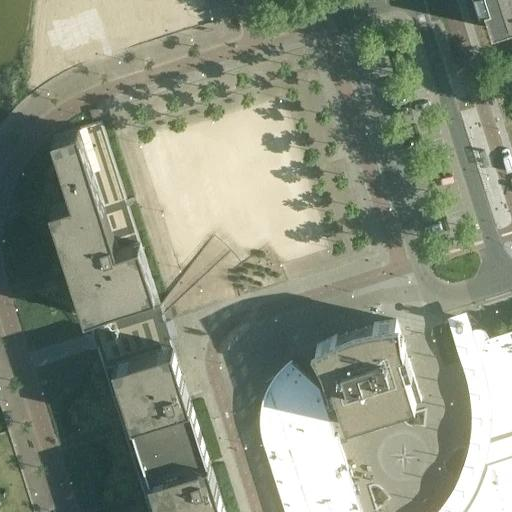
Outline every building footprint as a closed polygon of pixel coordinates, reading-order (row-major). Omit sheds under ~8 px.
[(511,0),(490,0),(492,4),(488,5),(488,4),(486,5),(494,29),(511,23),(511,0)] [(98,107),(90,110),(93,119),(101,116),(98,107)] [(226,511),(212,466),(211,466),(210,462),(211,462),(191,401),(190,398),(178,359),(140,241),(102,119),(54,134),(74,198),(52,205),(87,316),(148,511),(226,511)] [(386,410),(422,399),(409,358),(402,360),(399,350),(406,348),(403,339),(401,318),(374,322),(355,326),(337,334),(313,346),(323,365),(342,424),(378,413),(374,400),(382,397),(386,410)] [(511,511),(511,328),(489,336),(489,334),(486,329),(481,326),(475,327),(471,330),(468,334),(468,340),(477,366),(482,387),(482,391),(484,412),(484,416),(482,437),(482,441),(477,462),(476,465),(467,485),(465,491),(453,509),(451,511),(450,511),(511,511)] [(289,511),(362,511),(338,433),(335,434),(320,386),(290,358),(293,356),(292,355),(284,362),(276,371),(281,374),(276,383),(271,392),(269,402),(262,401),(261,409),(261,417),(261,427),(262,433),(264,438),(275,474),(277,473),(289,511)] [(280,511),(276,495),(261,499),(264,511),(280,511)]
